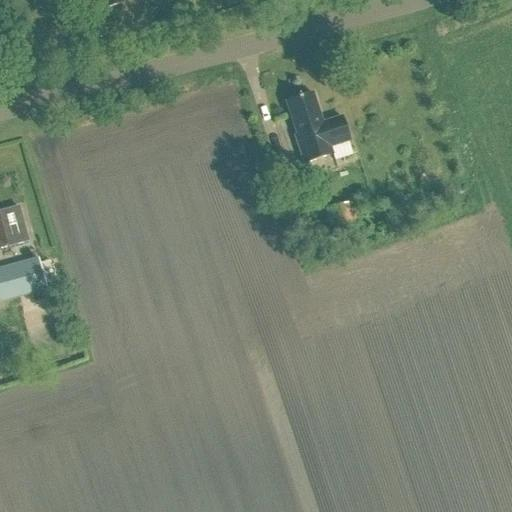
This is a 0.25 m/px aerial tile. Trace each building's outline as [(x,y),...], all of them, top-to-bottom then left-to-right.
[(121,0),(97,0),(99,6),(104,4),(105,10),(123,4),(121,0)] [(323,123),(313,94),(286,103),(297,136),(295,136),(305,164),(334,155),(331,148),(350,142),(342,117),(323,123)] [(277,176),(284,199),(298,195),(292,172),(277,176)] [(442,181),(405,193),(413,214),(450,202),(442,181)] [(359,228),(352,203),(323,211),(329,236),(359,228)] [(0,248),(10,246),(0,211),(0,248)] [(0,268),(0,304),(48,291),(39,258),(0,268)]
